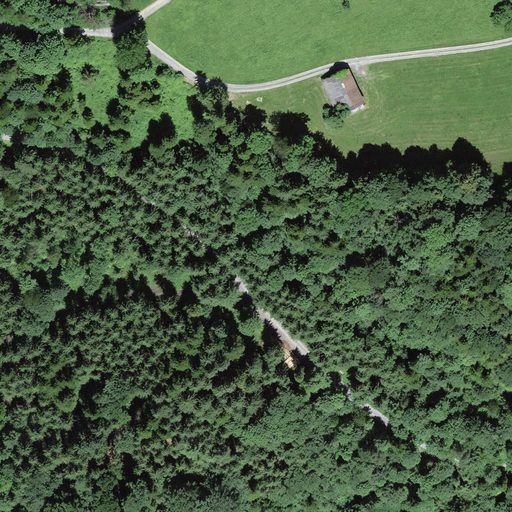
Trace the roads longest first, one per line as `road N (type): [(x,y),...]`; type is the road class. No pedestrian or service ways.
road 1 (track): [(511,462),(454,456),(382,421),(274,323),(174,212),(59,147),(0,133)]
road 2 (track): [(112,35),(143,41),(210,85),(251,89),(339,64),(511,40)]
road 3 (track): [(0,286),(208,249)]
